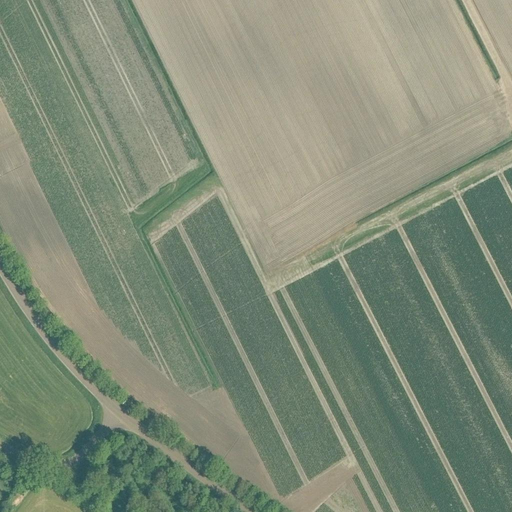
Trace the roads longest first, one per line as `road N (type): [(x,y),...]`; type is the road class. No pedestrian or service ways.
road 1 (tertiary): [(120,413),(44,333),(0,264)]
road 2 (tertiary): [(249,511),(120,413)]
road 3 (unclassified): [(120,413),(64,468),(44,468),(0,444)]
